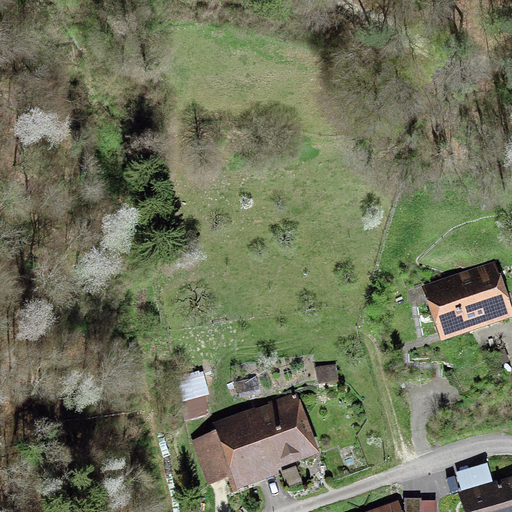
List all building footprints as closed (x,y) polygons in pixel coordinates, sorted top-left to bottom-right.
[(495,262),(422,287),(442,345),(511,320),(511,313),(510,308),(511,307),(511,294),(511,291),(506,293),(495,262)] [(315,369),(318,388),(341,384),(337,365),(315,369)] [(206,396),(209,396),(205,373),(178,377),(185,422),(210,418),(206,396)] [(236,382),(241,400),(258,395),(253,377),(236,382)] [(192,442),(209,487),(232,479),(237,492),(279,477),(278,472),(320,457),(297,394),(213,424),(216,433),(192,442)] [(463,511),(511,511),(511,479),(494,484),(488,465),(456,474),(462,494),(458,495),(463,511)] [(281,473),(287,487),(303,481),(297,466),(281,473)] [(404,511),(437,511),(437,502),(423,502),(422,499),(405,500),(404,511)] [(401,511),(398,502),(371,511),(401,511)]
